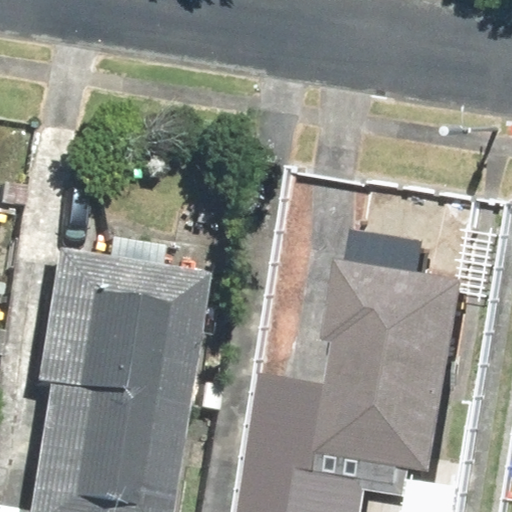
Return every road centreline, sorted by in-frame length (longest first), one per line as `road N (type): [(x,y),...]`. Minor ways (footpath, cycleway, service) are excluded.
road 1 (unknown): [(263,26),(209,511)]
road 2 (residential): [(511,66),(99,0)]
